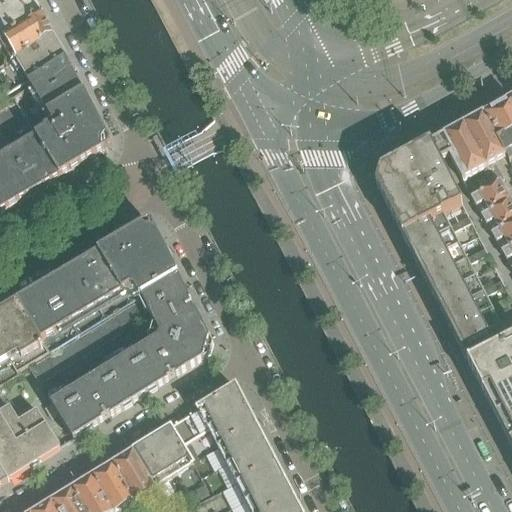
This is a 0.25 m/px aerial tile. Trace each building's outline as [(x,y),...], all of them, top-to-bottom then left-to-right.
[(0,43),(43,19),(33,0),(25,0),(0,15),(0,43)] [(0,15),(25,0),(3,0),(0,2),(0,15)] [(52,36),(50,33),(43,19),(0,43),(0,54),(5,62),(4,70),(54,41),(52,36)] [(11,97),(67,63),(54,41),(4,70),(0,72),(0,80),(3,86),(11,97)] [(0,217),(104,155),(102,152),(105,143),(107,142),(107,143),(108,142),(67,63),(11,97),(3,86),(0,87),(0,88),(7,100),(0,104),(0,217)] [(511,102),(496,111),(482,118),(482,119),(483,120),(505,159),(504,160),(505,161),(506,160),(510,165),(511,164),(511,102)] [(505,159),(483,120),(482,119),(482,118),(481,119),(445,139),(455,157),(450,161),(462,184),(484,173),(492,189),(501,185),(504,183),(495,166),(503,162),(505,161),(504,160),(505,159)] [(463,209),(440,165),(450,161),(455,157),(445,139),(381,174),(377,189),(403,239),(444,218),(463,209)] [(511,204),(511,203),(501,185),(492,189),(471,200),(476,209),(481,218),(483,221),(511,204)] [(511,229),(511,204),(483,221),(486,227),(491,236),(494,240),(511,229)] [(411,255),(452,234),(453,236),(472,227),(469,221),(450,231),(444,218),(403,239),(411,255)] [(511,253),(511,229),(494,240),(504,258),(511,253)] [(51,358),(140,302),(178,279),(156,235),(153,237),(144,234),(143,230),(107,251),(108,252),(102,256),(102,255),(46,288),(47,289),(42,292),(41,291),(39,292),(38,292),(18,305),(49,358),(50,357),(51,358)] [(419,271),(460,250),(453,236),(452,234),(411,255),(419,271)] [(428,287),(469,266),(470,268),(489,259),(486,253),(467,262),(460,250),(419,271),(428,287)] [(436,303),(477,282),(470,268),(469,266),(428,287),(436,303)] [(124,336),(121,330),(149,315),(160,337),(160,339),(211,353),(213,346),(196,313),(194,314),(186,297),(187,296),(178,279),(140,302),(141,304),(30,372),(40,388),(124,336)] [(444,319),(485,298),(487,300),(505,290),(502,285),(483,294),(477,282),(436,303),(444,319)] [(493,314),(487,300),(485,298),(444,319),(453,335),(493,314)] [(49,358),(18,305),(16,306),(16,307),(11,310),(8,311),(7,312),(0,316),(0,342),(12,362),(9,364),(17,377),(40,363),(49,358)] [(461,351),(502,330),(503,332),(511,327),(511,320),(500,326),(493,314),(453,335),(461,351)] [(469,367),(510,346),(503,332),(502,330),(461,351),(469,367)] [(177,380),(209,361),(211,353),(160,339),(159,342),(113,370),(136,406),(158,392),(156,390),(166,384),(176,378),(177,380)] [(0,369),(9,364),(12,362),(0,342),(0,369)] [(511,345),(510,346),(469,367),(477,382),(511,449),(511,345)] [(112,420),(136,406),(113,370),(52,408),(74,443),(92,432),(91,430),(101,424),(111,419),(112,420)] [(248,413),(242,402),(236,391),(200,414),(209,433),(248,413)] [(61,452),(38,414),(19,425),(10,410),(0,416),(0,471),(8,485),(61,452)] [(218,451),(257,431),(248,413),(209,433),(210,435),(218,451)] [(200,414),(187,422),(200,441),(210,435),(209,433),(200,414)] [(187,422),(171,432),(184,451),(200,441),(187,422)] [(228,469),(266,449),(257,431),(218,451),(228,469)] [(194,467),(184,451),(171,432),(153,442),(176,479),(194,467)] [(176,479),(153,442),(135,454),(134,455),(134,454),(133,455),(156,491),(176,479)] [(237,487),(276,467),(266,449),(228,469),(237,487)] [(156,491),(133,455),(114,467),(136,503),(156,491)] [(136,503),(114,467),(93,479),(113,511),(128,511),(127,509),(136,503)] [(246,505),(285,485),(276,467),(237,487),(246,505)] [(0,489),(8,485),(0,471),(0,489)] [(113,511),(93,479),(73,492),(85,511),(113,511)] [(250,511),(277,511),(295,503),(285,485),(246,505),(250,511)] [(85,511),(73,492),(52,504),(56,511),(85,511)] [(298,511),(295,503),(277,511),(298,511)]
